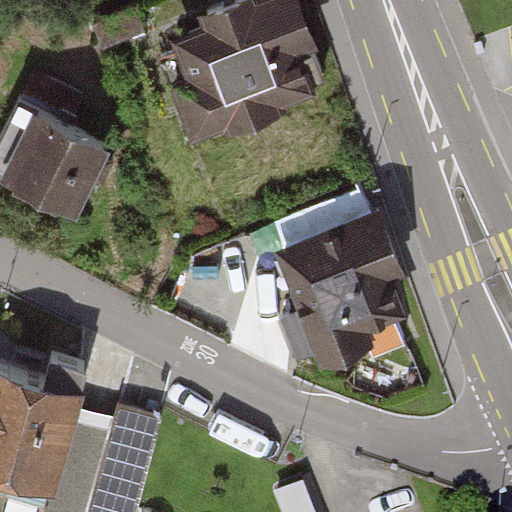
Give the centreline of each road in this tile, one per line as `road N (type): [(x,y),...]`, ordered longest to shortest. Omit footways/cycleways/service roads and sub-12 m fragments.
road 1 (residential): [(0,250),(333,419),(455,454),(511,437)]
road 2 (primary): [(511,316),(387,0)]
